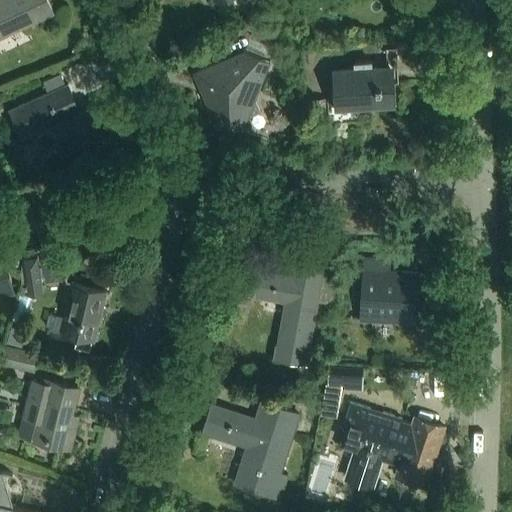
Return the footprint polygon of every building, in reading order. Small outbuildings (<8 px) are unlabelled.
[(0,0),(0,37),(55,12),(49,0),(0,0)] [(307,0),(340,9),(348,0),(307,0)] [(273,19),(268,32),(277,35),(281,21),(273,19)] [(229,57),(194,71),(218,129),(231,124),(233,128),(243,128),(248,116),(261,111),(256,98),(271,61),(245,50),(241,61),(232,65),(229,57)] [(362,66),(333,68),(336,108),(397,104),(395,64),(379,65),(379,60),(362,61),(362,66)] [(68,83),(10,110),(22,137),(54,122),(68,151),(111,132),(99,104),(82,112),(68,83)] [(0,288),(11,286),(3,250),(0,251),(0,288)] [(22,255),(28,294),(44,292),(38,252),(22,255)] [(364,258),(361,318),(415,321),(415,315),(418,315),(418,310),(416,310),(418,273),(390,271),(391,259),(364,258)] [(65,259),(43,262),(45,277),(67,274),(65,259)] [(289,274),(259,268),(253,297),(284,303),(275,356),(308,362),(325,269),(291,263),(289,274)] [(57,314),(54,329),(77,335),(75,346),(91,350),(94,339),(97,340),(109,291),(72,282),(64,316),(57,314)] [(42,355),(8,344),(3,361),(37,371),(42,355)] [(362,387),(363,367),(330,365),(329,383),(326,383),(322,413),(336,416),(341,386),(362,387)] [(44,379),(44,381),(34,379),(19,435),(69,448),(77,417),(70,415),(77,387),(44,379)] [(256,418),(212,404),(203,431),(247,445),(234,483),(280,498),(288,474),(279,471),(298,413),(261,401),(256,418)] [(348,422),(340,446),(356,451),(352,461),(347,477),(372,485),(377,469),(380,459),(399,465),(396,474),(426,484),(445,427),(415,417),(412,424),(402,421),(403,418),(351,401),(345,421),(348,422)] [(0,511),(32,511),(14,507),(3,472),(0,471),(0,511)]
